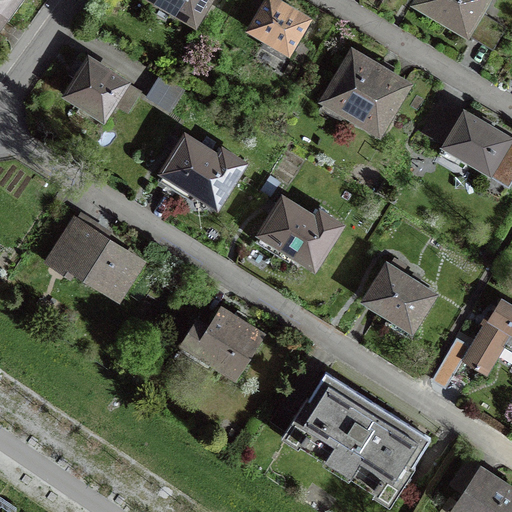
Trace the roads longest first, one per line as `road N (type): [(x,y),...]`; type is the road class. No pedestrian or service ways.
road 1 (residential): [(511,457),(0,129)]
road 2 (residential): [(511,102),(334,0)]
road 3 (residential): [(0,110),(78,0)]
